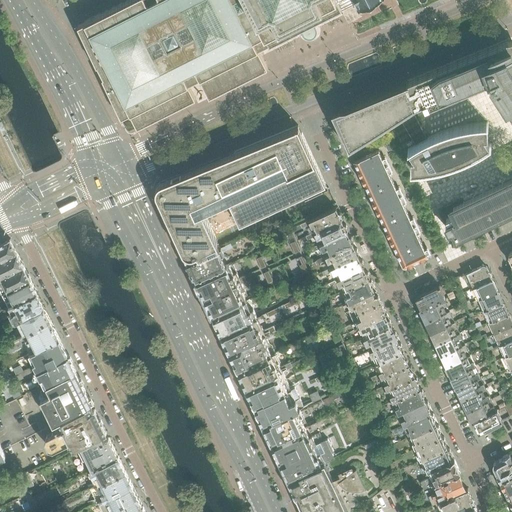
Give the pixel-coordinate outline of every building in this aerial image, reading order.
[(349,21),(363,14),(359,6),(371,0),(125,0),(84,21),(85,22),(78,26),(121,118),(130,113),(137,127),(196,97),(189,83),(200,78),(209,96),(268,67),(258,48),(305,25),(342,6),(349,21)] [(398,116),(416,145),(427,138),(411,107),(414,106),(417,104),(419,107),(424,105),(425,106),(429,105),(429,106),(489,81),(489,80),(491,79),(493,82),(492,83),(495,88),(497,87),(499,89),(496,91),(496,92),(495,92),(495,93),(495,94),(496,95),(499,99),(498,99),(502,106),(507,103),(511,110),(511,178),(453,207),(453,208),(450,204),(447,205),(448,210),(442,213),(443,219),(446,219),(448,223),(446,224),(448,230),(451,229),(455,238),(456,238),(458,242),(471,235),(511,215),(511,47),(509,41),(508,39),(407,81),(406,81),(407,82),(405,83),(405,81),(332,112),(343,136),(344,136),(349,148),(396,118),(396,117),(398,116)] [(416,145),(410,149),(414,156),(411,156),(412,168),(420,168),(425,167),(425,168),(426,168),(426,169),(427,169),(428,169),(429,169),(430,168),(430,167),(435,166),(441,164),(446,163),(451,161),(457,160),(462,158),(467,155),(472,153),(472,152),(482,146),(489,142),(484,135),(488,135),(487,123),(481,123),(476,124),(470,124),(465,125),(459,127),(454,128),(448,130),(443,131),(438,133),(432,136),(427,138),(416,145)] [(326,185),(298,125),(234,152),(230,153),(161,182),(160,182),(159,183),(158,184),(157,185),(156,186),(156,188),(155,189),(155,191),(155,192),(156,193),(156,195),(187,262),(220,248),(204,213),(228,202),(239,225),(326,185)] [(395,148),(392,141),(385,144),(388,151),(395,148)] [(378,151),(354,162),(356,166),(357,167),(358,169),(361,177),(385,166),(378,151)] [(385,166),(361,177),(365,184),(366,186),(366,187),(368,192),(392,181),(385,166)] [(392,181),(368,192),(370,196),(371,197),(372,199),(375,207),(399,196),(392,181)] [(415,192),(411,185),(405,188),(409,195),(415,192)] [(399,196),(375,207),(379,214),(379,215),(380,217),(382,222),(406,211),(399,196)] [(315,232),(341,219),(342,217),(343,217),(340,212),(340,213),(338,212),(336,207),(309,220),(315,232)] [(406,211),(382,222),(385,227),(386,229),(386,230),(389,237),(414,226),(406,211)] [(320,243),(347,231),(348,229),(348,228),(346,224),(345,224),(343,224),(341,219),(315,232),(320,243)] [(302,228),(307,225),(305,222),(293,228),(295,232),(302,229),(302,228)] [(414,226),(389,237),(393,244),(393,245),(394,247),(396,251),(420,240),(414,226)] [(326,255),(352,243),(353,241),(353,240),(351,236),(349,235),(347,231),(320,243),(326,255)] [(436,238),(433,231),(426,233),(429,241),(436,238)] [(0,260),(17,252),(15,247),(10,238),(0,243),(0,260)] [(420,240),(396,251),(396,252),(399,257),(400,260),(403,266),(405,267),(428,256),(420,240)] [(196,279),(228,264),(223,253),(227,251),(226,249),(233,246),(232,242),(220,248),(187,262),(195,279),(196,279)] [(332,267),(358,255),(359,253),(357,248),(356,248),(354,247),(352,243),(326,255),(332,267)] [(0,275),(23,264),(21,260),(21,261),(17,252),(0,260),(0,275)] [(337,279),(363,267),(364,265),(364,264),(362,260),(360,259),(358,255),(332,267),(337,279)] [(304,260),(298,263),(303,273),(308,271),(304,260)] [(0,289),(1,291),(29,276),(28,274),(24,265),(23,264),(0,275),(0,289)] [(242,290),(245,289),(242,283),(246,281),(244,276),(240,278),(236,271),(234,272),(230,264),(228,264),(196,279),(204,297),(213,315),(212,315),(213,316),(246,300),(242,290)] [(491,277),(491,276),(490,274),(489,273),(488,271),(489,271),(486,266),(483,265),(480,266),(480,267),(477,268),(476,268),(473,270),(463,275),(462,275),(466,283),(468,282),(471,288),(491,279),(491,277)] [(344,290),(369,278),(369,276),(370,276),(369,275),(368,271),(367,272),(365,271),(363,267),(337,279),(342,291),(344,290)] [(37,292),(35,288),(35,287),(30,279),(31,279),(29,276),(1,291),(8,306),(37,292)] [(343,305),(374,290),(372,286),(373,284),(371,279),(369,278),(344,290),(347,296),(345,297),(347,302),(343,304),(343,305)] [(497,290),(496,289),(495,286),(495,284),(494,282),(492,281),(492,280),(492,279),(492,278),(491,279),(471,288),(476,300),(497,290)] [(446,299),(445,298),(440,286),(417,296),(418,297),(417,300),(416,300),(421,311),(445,300),(446,299)] [(385,309),(382,302),(378,293),(374,295),(372,291),(375,290),(376,290),(376,289),(374,290),(343,305),(346,311),(348,310),(353,322),(351,323),(354,328),(385,314),(387,313),(387,312),(386,313),(383,315),(381,311),(385,309)] [(502,301),(501,300),(500,297),(500,295),(499,293),(498,292),(497,291),(498,291),(497,290),(476,300),(482,311),(503,302),(503,301),(502,301)] [(15,320),(44,306),(42,302),(40,297),(39,297),(37,292),(8,306),(12,313),(8,315),(11,322),(15,320)] [(296,298),(284,304),(286,308),(299,302),(296,298)] [(254,318),(267,312),(265,307),(255,311),(253,306),(250,307),(246,300),(213,316),(220,333),(254,318)] [(427,321),(449,310),(445,300),(421,311),(425,319),(426,320),(427,321)] [(507,313),(507,311),(505,308),(505,307),(504,305),(503,304),(503,303),(503,302),(482,311),(487,323),(508,313),(507,313)] [(39,324),(50,319),(46,311),(44,306),(15,320),(23,334),(39,325),(39,324)] [(454,321),(449,310),(427,321),(428,325),(428,327),(430,330),(432,331),(432,332),(454,321)] [(511,323),(510,320),(510,318),(510,316),(508,315),(508,314),(508,313),(487,323),(492,334),(511,325),(511,323)] [(365,337),(391,325),(391,323),(389,319),(387,318),(385,314),(354,328),(354,329),(358,327),(360,332),(362,331),(365,337)] [(229,352),(276,330),(277,330),(276,327),(274,327),(273,325),(265,329),(266,332),(265,332),(261,325),(258,326),(254,318),(220,333),(229,352)] [(60,338),(55,329),(55,328),(53,325),(53,324),(50,319),(39,324),(39,325),(23,334),(5,343),(9,351),(21,344),(23,341),(21,339),(23,338),(31,352),(59,338),(60,338)] [(460,332),(454,321),(432,332),(434,336),(434,338),(435,341),(437,342),(437,343),(460,332)] [(369,351),(397,338),(396,337),(397,335),(395,331),(393,330),(391,325),(365,337),(363,338),(369,351)] [(511,325),(492,334),(498,346),(511,339),(511,325)] [(271,354),(267,345),(270,343),(267,337),(268,337),(269,339),(278,335),(276,330),(229,352),(237,369),(271,354)] [(442,354),(465,343),(460,332),(437,343),(439,347),(439,349),(440,353),(442,354)] [(316,333),(306,338),(308,343),(318,338),(316,333)] [(322,337),(318,339),(323,349),(327,347),(322,337)] [(68,355),(64,348),(59,338),(31,352),(29,353),(38,370),(45,385),(75,370),(71,361),(69,356),(68,356),(68,355)] [(374,362),(403,349),(401,343),(398,342),(397,338),(369,351),(374,362)] [(511,339),(498,346),(503,357),(511,352),(511,339)] [(344,364),(349,362),(352,361),(343,343),(336,346),(344,364)] [(470,354),(465,343),(442,354),(444,358),(443,358),(446,365),(470,354)] [(409,364),(408,363),(407,361),(407,360),(407,357),(405,353),(403,349),(374,362),(375,364),(381,377),(409,364)] [(511,352),(503,357),(508,368),(511,366),(511,352)] [(246,388),(293,366),(308,359),(306,354),(282,365),(283,368),(281,368),(278,362),(276,363),(271,354),(237,369),(238,370),(246,388)] [(475,366),(470,354),(446,365),(450,373),(451,373),(452,376),(475,366)] [(357,381),(349,362),(344,364),(343,365),(352,383),(357,381)] [(387,389),(414,376),(414,375),(413,373),(412,371),(412,369),(413,369),(411,365),(409,364),(381,377),(387,389)] [(290,388),(284,374),(285,373),(286,375),(295,371),(293,366),(246,388),(254,406),(290,388)] [(480,377),(475,366),(452,376),(453,377),(452,378),(454,382),(456,383),(457,387),(480,377)] [(89,398),(82,383),(80,378),(78,375),(75,370),(45,385),(40,387),(43,392),(45,395),(40,398),(53,423),(59,420),(91,404),(92,404),(89,398)] [(392,401),(420,388),(419,387),(418,385),(418,383),(418,381),(417,377),(416,377),(414,376),(387,389),(392,401)] [(485,388),(480,377),(457,387),(458,388),(458,389),(459,393),(461,394),(463,398),(485,388)] [(303,406),(294,386),(290,388),(254,406),(263,424),(303,406)] [(398,413),(425,400),(425,399),(424,399),(423,397),(424,397),(423,395),(424,393),(422,389),(420,388),(392,401),(398,413)] [(491,399),(485,388),(463,398),(463,399),(463,401),(464,404),(466,405),(468,409),(491,399)] [(317,390),(309,394),(313,401),(321,398),(317,390)] [(362,394),(349,400),(351,405),(364,399),(362,394)] [(330,396),(323,399),(325,405),(333,401),(332,400),(330,396)] [(473,421),(496,410),(491,399),(468,409),(468,410),(468,412),(470,415),(471,416),(473,421)] [(381,406),(379,400),(373,403),(376,408),(381,406)] [(404,424),(431,411),(430,411),(429,409),(429,407),(429,405),(427,401),(425,400),(398,413),(403,424),(404,424)] [(305,427),(300,417),(303,416),(302,412),(311,408),(310,405),(314,404),(313,401),(303,406),(263,424),(271,443),(305,427)] [(106,432),(102,423),(102,422),(99,418),(95,409),(93,410),(92,407),(91,404),(59,420),(60,423),(62,427),(47,435),(45,440),(49,447),(53,449),(69,441),(73,448),(77,446),(106,432)] [(480,432),(502,420),(497,409),(496,410),(473,421),(472,421),(477,431),(480,431),(480,432)] [(436,424),(435,423),(434,421),(434,419),(435,417),(433,413),(432,413),(431,412),(431,411),(404,424),(407,429),(406,430),(408,436),(410,436),(436,424)] [(389,425),(386,418),(381,421),(384,428),(389,425)] [(415,447),(442,436),(441,436),(441,434),(441,435),(440,433),(440,432),(439,431),(440,431),(440,429),(441,429),(438,424),(438,425),(436,424),(410,436),(413,441),(411,442),(414,448),(415,447)] [(312,435),(309,437),(305,427),(271,443),(279,460),(316,443),(312,435)] [(90,468),(118,455),(115,449),(112,443),(109,437),(108,437),(105,433),(106,432),(77,446),(83,458),(85,457),(90,468)] [(335,458),(332,453),(334,452),(328,438),(326,439),(324,434),(317,437),(320,442),(316,443),(279,460),(288,479),(325,462),(335,458)] [(420,460),(421,459),(447,448),(447,447),(446,446),(445,444),(445,443),(446,441),(444,436),(443,436),(442,436),(415,447),(418,454),(417,454),(420,460)] [(425,472),(426,471),(453,460),(454,459),(454,460),(455,459),(454,458),(453,458),(452,456),(452,455),(450,455),(451,453),(449,448),(447,448),(421,459),(424,465),(422,466),(425,472)] [(511,459),(509,453),(496,460),(495,461),(494,463),(493,465),(493,467),(500,482),(511,475),(511,459)] [(125,470),(121,461),(118,455),(90,468),(93,475),(92,477),(95,482),(97,482),(97,483),(125,470)] [(424,489),(433,485),(458,473),(460,472),(460,470),(459,471),(458,472),(458,471),(458,472),(457,469),(457,466),(456,464),(454,462),(453,460),(426,471),(429,477),(420,481),(424,489)] [(347,511),(335,485),(339,483),(341,485),(344,488),(348,490),(353,492),(357,492),(361,491),(364,490),(366,489),(356,468),(353,471),(352,467),(338,474),(340,477),(333,481),(325,462),(288,479),(296,497),(303,511),(347,511)] [(99,501),(133,485),(132,484),(130,479),(129,479),(125,470),(97,483),(82,491),(83,493),(82,493),(83,498),(85,501),(87,503),(88,504),(89,506),(99,501)] [(35,485),(28,471),(21,474),(17,477),(19,481),(26,494),(30,492),(28,488),(35,485)] [(0,488),(11,483),(6,473),(0,476),(0,488)] [(461,480),(461,477),(459,476),(458,473),(433,485),(437,493),(433,495),(429,497),(432,504),(439,500),(465,489),(461,480)] [(508,493),(511,491),(511,475),(500,482),(503,488),(504,488),(505,488),(506,488),(508,493)] [(130,511),(142,506),(141,504),(142,503),(133,485),(99,501),(104,511),(107,511),(110,510),(110,511),(130,511)] [(456,511),(475,504),(468,488),(465,489),(439,500),(444,511),(456,511)] [(30,492),(26,494),(25,494),(27,499),(28,501),(33,498),(30,492)]
